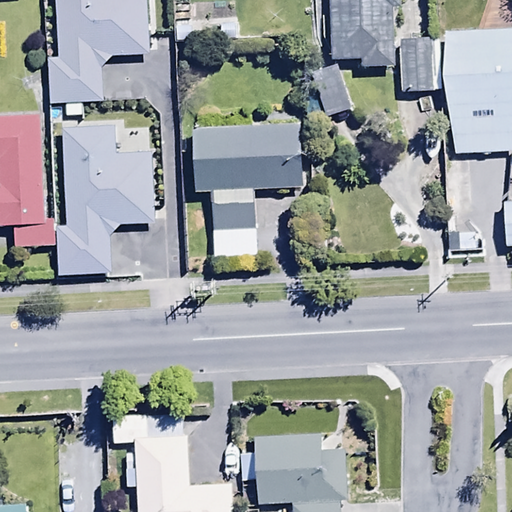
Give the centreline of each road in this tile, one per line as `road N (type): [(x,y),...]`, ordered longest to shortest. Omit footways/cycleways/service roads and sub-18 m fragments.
road 1 (unclassified): [(427,328),(0,350)]
road 2 (residential): [(428,511),(427,328)]
